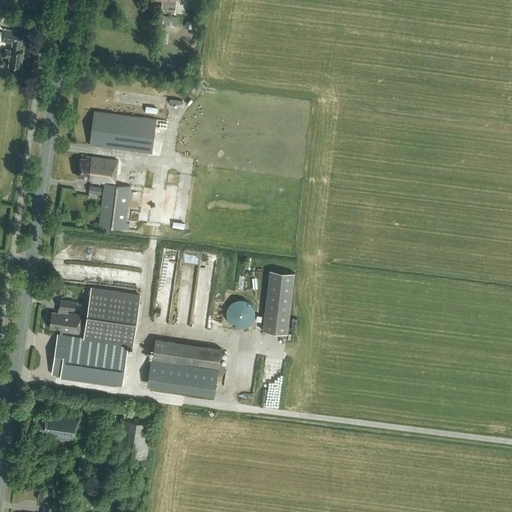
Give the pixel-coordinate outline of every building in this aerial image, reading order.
[(176,2),(176,0),(156,0),(157,0),(162,1),(161,12),(175,14),(176,2)] [(9,65),(21,67),(24,52),(20,51),(21,43),(22,43),(24,32),(4,29),(2,41),(13,43),(12,50),(6,49),(5,57),(10,57),(9,65)] [(152,153),(156,119),(94,110),(89,145),(152,153)] [(124,229),(130,186),(114,184),(117,161),(86,156),(85,158),(80,157),(78,177),(87,178),(87,179),(91,180),(105,182),(99,225),(124,229)] [(90,184),(89,190),(101,193),(102,187),(90,184)] [(262,330),(287,333),(294,273),(269,270),(262,330)] [(194,296),(195,282),(181,281),(181,295),(194,296)] [(175,292),(175,282),(159,282),(159,292),(175,292)] [(91,287),(84,337),(64,334),(64,332),(79,334),(82,315),(68,313),(68,310),(74,311),(75,302),(61,299),(59,312),(52,311),(50,327),(61,329),(60,333),(58,333),(52,374),(123,384),(129,343),(134,344),(141,294),(91,287)] [(239,327),(242,327),(246,326),(249,325),(251,322),(253,319),(254,316),(255,313),(254,309),(253,306),(251,303),(248,301),(245,300),(242,299),(238,299),(235,300),(232,301),(229,304),(227,307),(226,310),(226,313),(226,317),(228,320),(230,323),(232,325),(235,327),(239,327)] [(221,347),(155,338),(152,357),(154,357),(154,359),(151,359),(148,380),(215,390),(218,369),(169,362),(169,360),(219,367),(221,347)] [(71,446),(70,446),(66,465),(80,467),(81,460),(78,460),(80,450),(83,451),(84,443),(77,442),(81,414),(44,408),(42,418),(37,418),(34,433),(44,434),(43,437),(71,440),(70,443),(72,443),(71,446)] [(120,418),(115,455),(146,459),(152,422),(120,418)] [(128,494),(129,485),(114,483),(113,492),(128,494)]
